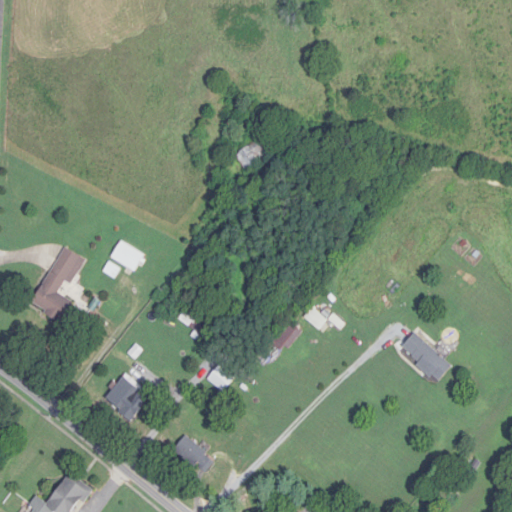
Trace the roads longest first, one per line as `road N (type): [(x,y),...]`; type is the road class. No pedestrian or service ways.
road 1 (residential): [(63,412),(255,177)]
road 2 (tertiary): [(183,511),(0,365)]
